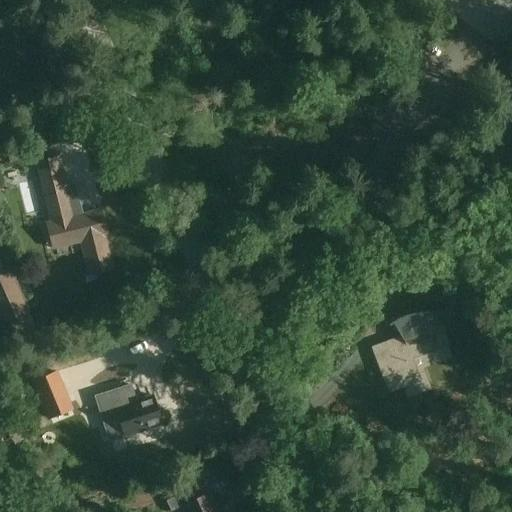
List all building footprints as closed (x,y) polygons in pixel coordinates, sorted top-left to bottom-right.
[(511,99),(504,94),(475,136),(496,150),(511,125),(511,99)] [(80,240),(88,273),(111,268),(103,234),(106,234),(100,208),(72,215),(61,170),(63,170),(60,155),(34,161),(49,221),(45,222),(51,247),(80,240)] [(10,269),(0,273),(0,315),(3,323),(29,311),(10,269)] [(373,347),(376,357),(388,389),(403,384),(407,396),(426,388),(421,373),(416,375),(409,357),(447,344),(439,323),(436,324),(435,305),(425,302),(415,302),(405,305),(396,311),(390,319),(400,337),(373,347)] [(73,409),(57,370),(32,380),(48,419),(73,409)] [(160,425),(161,426),(163,425),(166,424),(167,422),(169,419),(169,418),(168,415),(168,413),(166,412),(163,410),(162,410),(159,410),(157,411),(152,395),(115,407),(124,434),(159,423),(160,425)] [(190,488),(165,500),(170,511),(182,505),(185,511),(216,511),(207,493),(195,499),(190,488)]
